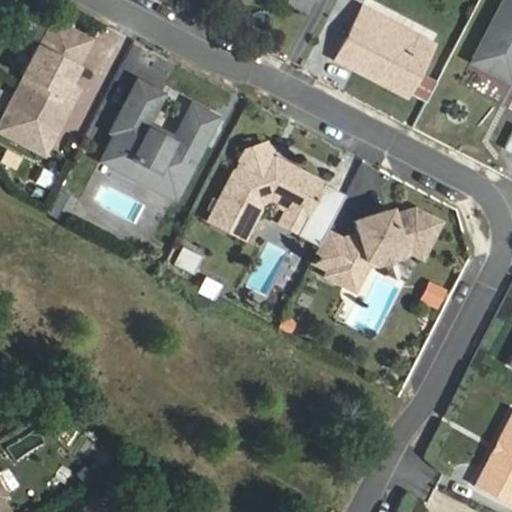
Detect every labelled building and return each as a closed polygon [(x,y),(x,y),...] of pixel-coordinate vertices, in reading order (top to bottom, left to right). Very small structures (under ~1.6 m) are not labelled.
[(273,0),(273,2),(302,17),(310,0),(273,0)] [(511,0),(503,0),(472,62),(474,67),(489,75),(494,74),(501,60),(511,66),(511,0)] [(435,40),(364,4),(360,13),(431,49),(435,40)] [(431,49),(360,13),(335,62),(424,107),(439,79),(420,69),(431,49)] [(51,29),(37,56),(73,74),(87,47),(51,29)] [(37,56),(33,54),(19,82),(24,84),(21,91),(61,111),(66,114),(76,96),(65,90),(73,74),(37,56)] [(494,74),(489,75),(509,85),(511,79),(511,66),(501,60),(494,74)] [(143,134),(145,129),(160,100),(135,87),(108,138),(113,140),(104,157),(127,169),(122,178),(147,191),(149,187),(175,200),(215,123),(189,110),(172,143),(170,147),(143,134)] [(61,111),(21,91),(0,131),(0,139),(43,161),(57,132),(52,129),(61,111)] [(57,132),(66,114),(61,111),(52,129),(57,132)] [(145,129),(143,134),(170,147),(172,143),(145,129)] [(511,132),(503,151),(511,155),(511,132)] [(243,154),(237,165),(240,172),(237,179),(231,176),(207,224),(242,242),(260,208),(268,205),(284,213),(304,223),(322,189),(284,169),(279,171),(274,168),(269,170),(268,164),(271,163),(262,148),(243,154)] [(279,171),(284,169),(271,163),(268,164),(269,170),(274,168),(279,171)] [(237,165),(231,176),(237,179),(240,172),(237,165)] [(74,205),(61,198),(50,221),(63,228),(74,205)] [(297,237),(304,223),(284,213),(277,226),(297,237)] [(342,245),(324,236),(309,265),(326,274),(324,280),(334,285),(342,271),(354,277),(362,260),(374,266),(394,260),(399,251),(408,248),(422,255),(438,226),(413,213),(390,221),(387,214),(361,222),(363,227),(353,230),(356,238),(343,243),(342,245)] [(361,222),(352,225),(353,230),(363,227),(361,222)] [(399,251),(394,260),(409,255),(420,261),(422,255),(408,248),(399,251)] [(342,271),(334,285),(352,294),(365,269),(374,266),(362,260),(354,277),(342,271)] [(209,299),(217,282),(198,274),(191,291),(209,299)] [(416,298),(435,308),(445,288),(426,278),(416,298)] [(511,432),(494,466),(496,471),(493,476),(488,478),(481,493),(511,509),(511,432)] [(84,458),(99,468),(110,449),(95,440),(84,458)] [(494,466),(488,478),(493,476),(496,471),(494,466)]
